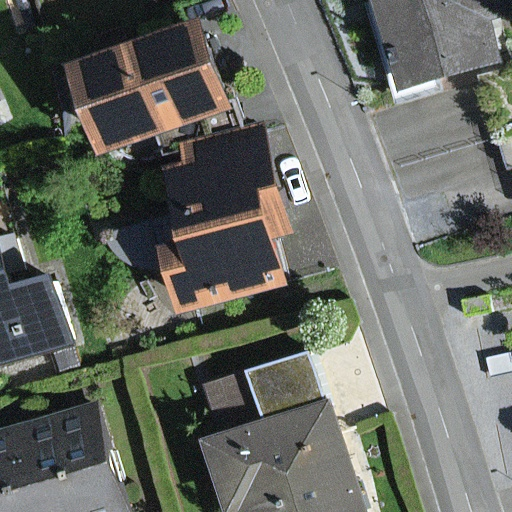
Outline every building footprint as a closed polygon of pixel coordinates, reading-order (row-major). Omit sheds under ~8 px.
[(511,0),(387,0),(412,76),(498,48),(486,13),(511,4),(511,0)] [(25,4),(11,8),(19,41),(33,37),(25,4)] [(213,13),(88,60),(122,150),(248,103),(213,13)] [(276,116),(197,139),(204,163),(182,169),(193,206),(164,215),(192,311),(303,279),(290,235),(309,229),(276,116)] [(0,226),(0,366),(80,344),(63,283),(19,295),(0,226)] [(274,422),(217,441),(240,511),(243,511),(261,506),(263,511),(364,511),(311,358),(258,376),(274,422)] [(128,511),(90,408),(0,441),(0,511),(128,511)]
